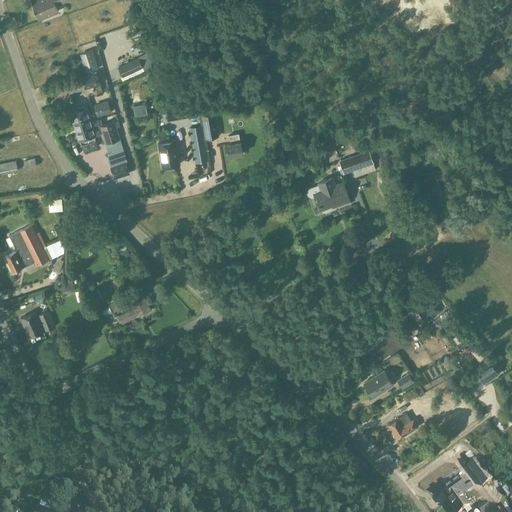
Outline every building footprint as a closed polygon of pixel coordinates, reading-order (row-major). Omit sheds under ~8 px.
[(35,0),(32,1),(39,20),(58,13),(55,5),(68,0),(35,0)] [(103,37),(96,40),(99,46),(106,42),(103,37)] [(80,54),(86,73),(98,69),(93,50),(80,54)] [(123,77),(143,67),(139,57),(118,67),(123,77)] [(96,71),(81,76),(85,90),(101,84),(96,71)] [(108,100),(94,105),(98,117),(112,112),(108,100)] [(197,103),(189,105),(191,116),(199,114),(197,103)] [(79,109),(79,111),(71,114),(75,127),(91,122),(86,108),(85,109),(85,107),(83,107),(80,108),(79,109)] [(176,119),(174,107),(165,109),(167,120),(176,119)] [(215,113),(201,116),(204,132),(218,129),(215,113)] [(91,122),(75,127),(79,140),(81,140),(81,142),(84,143),(94,140),(95,138),(94,135),(95,135),(102,132),(106,143),(120,139),(115,122),(101,126),(99,120),(91,122)] [(196,162),(207,160),(201,125),(190,127),(196,162)] [(229,136),(230,143),(225,144),(228,156),(243,153),(239,134),(229,136)] [(355,177),(376,170),(374,163),(369,150),(368,150),(363,138),(358,140),(360,145),(358,146),(360,153),(339,161),(344,174),(352,171),(355,177)] [(175,140),(159,142),(163,167),(179,164),(175,140)] [(319,150),(322,161),(335,157),(332,146),(319,150)] [(34,154),(23,156),(26,169),(37,167),(34,154)] [(16,161),(0,163),(0,174),(18,171),(16,161)] [(126,162),(111,167),(115,178),(129,173),(126,162)] [(313,197),(315,196),(320,210),(337,203),(338,205),(350,200),(343,181),(336,184),(333,177),(317,182),(318,185),(309,188),(307,190),(307,193),(308,195),(310,197),(313,197)] [(23,201),(1,203),(2,212),(24,209),(23,201)] [(428,222),(410,230),(415,242),(433,233),(428,222)] [(18,250),(14,252),(18,261),(22,259),(21,257),(30,253),(27,246),(42,238),(39,232),(36,233),(32,224),(10,236),(18,250)] [(18,261),(14,252),(5,256),(13,272),(34,262),(35,265),(52,257),(47,247),(44,249),(43,247),(46,245),(42,238),(27,246),(30,253),(21,257),(22,259),(18,261)] [(111,280),(118,294),(125,291),(118,277),(111,280)] [(63,294),(76,291),(75,283),(61,286),(63,294)] [(92,299),(95,300),(98,299),(100,295),(98,292),(95,291),(94,287),(90,289),(92,292),(90,295),(92,299)] [(143,293),(129,300),(134,309),(119,316),(122,323),(150,309),(143,293)] [(121,298),(110,303),(114,312),(125,306),(121,298)] [(422,303),(415,307),(426,322),(440,311),(433,302),(425,307),(422,303)] [(49,310),(37,315),(36,312),(21,318),(29,337),(55,326),(49,310)] [(465,334),(455,319),(448,324),(459,339),(465,334)] [(489,381),(499,374),(492,363),(482,370),(489,381)] [(374,396),(394,383),(385,369),(365,382),(374,396)] [(402,388),(414,381),(409,373),(397,380),(402,388)] [(414,388),(403,394),(407,402),(419,395),(420,397),(425,394),(419,384),(414,387),(414,388)] [(422,405),(413,411),(416,416),(425,410),(422,405)] [(398,418),(387,425),(389,428),(388,429),(391,434),(393,433),(397,439),(418,426),(414,419),(412,420),(407,413),(398,418)] [(493,479),(477,459),(475,460),(470,453),(465,456),(471,464),(467,466),(483,487),(493,479)] [(459,480),(445,490),(452,500),(448,503),(454,511),(462,511),(470,506),(462,496),(473,488),(465,477),(459,481),(459,480)] [(502,506),(494,511),(511,511),(505,503),(501,506),(502,506)]
